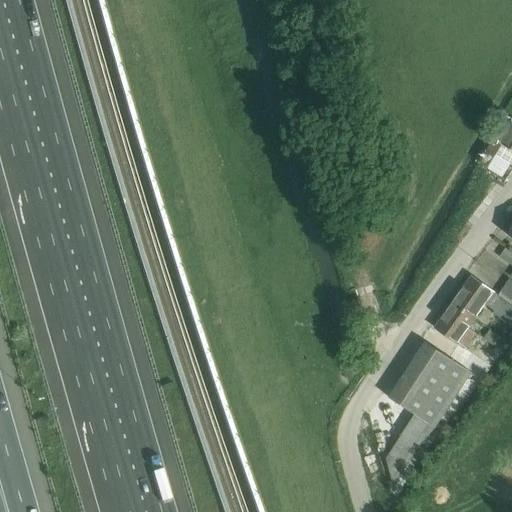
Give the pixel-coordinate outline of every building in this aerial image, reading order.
[(511,119),(507,116),(481,161),(490,167),(504,145),(511,150),(511,119)] [(500,258),(511,266),(511,253),(506,249),(500,258)] [(465,289),(454,304),(476,320),(486,305),(496,312),(495,314),(511,326),(511,281),(510,280),(498,297),(474,279),(466,290),(465,289)] [(469,329),(476,320),(454,304),(436,329),(465,350),(476,334),(469,329)] [(495,347),(501,338),(490,331),(484,340),(495,347)] [(426,344),(390,399),(415,415),(386,460),(394,487),(422,445),(436,429),(472,374),(426,344)]
